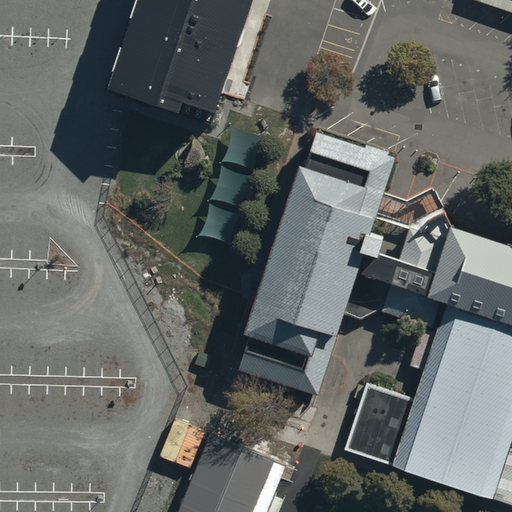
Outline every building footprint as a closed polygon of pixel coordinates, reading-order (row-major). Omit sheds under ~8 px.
[(256,0),(141,0),(110,93),(180,117),(184,104),(218,115),(225,94),(256,0)] [(511,0),(473,0),(511,13),(511,0)] [(398,158),(316,132),(304,169),(301,168),(246,338),(251,340),(240,373),(315,397),(319,398),(336,348),(346,317),(364,258),(379,262),(381,255),(387,238),(374,234),(378,219),(386,194),(398,158)] [(193,141),(185,166),(187,166),(190,167),(193,167),(195,167),(198,167),(199,165),(201,164),(202,161),(203,160),(203,158),(204,155),(203,153),(203,151),(203,148),(201,146),(199,145),(197,143),(193,141)] [(407,201),(386,194),(378,219),(391,224),(409,230),(444,213),(445,212),(433,189),(407,201)] [(364,258),(346,317),(361,321),(377,312),(382,313),(432,330),(441,305),(428,300),(452,229),(444,215),(444,213),(409,230),(400,261),(381,255),(379,262),(364,258)] [(409,230),(391,224),(387,238),(381,255),(400,261),(409,230)] [(511,250),(452,229),(428,300),(441,305),(446,307),(511,327),(511,250)] [(0,511),(30,511),(29,355),(31,355),(30,313),(40,313),(39,296),(31,297),(31,273),(13,274),(13,295),(0,294),(0,511)] [(511,327),(446,307),(420,386),(416,399),(402,395),(367,383),(366,387),(360,403),(347,443),(344,451),(511,507),(511,327)] [(267,440),(301,452),(311,423),(278,411),(267,440)] [(266,511),(284,468),(213,439),(181,511),(266,511)]
